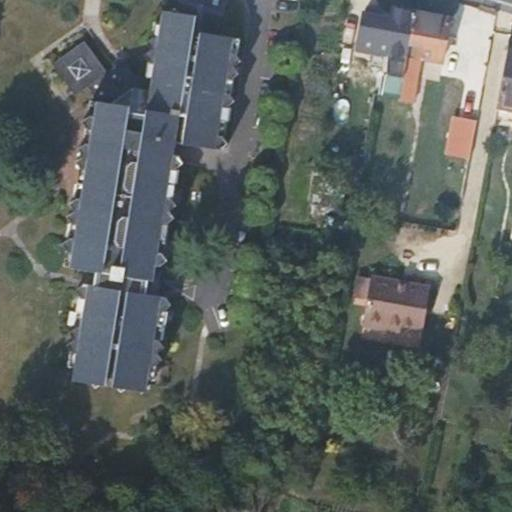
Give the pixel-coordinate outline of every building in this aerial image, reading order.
[(404,76),(416,10),(394,6),(391,25),(363,20),(359,46),(391,52),(389,74),(404,76)] [(76,120),(83,131),(85,148),(78,152),(84,160),(77,165),(81,173),(77,202),(69,208),(75,215),(68,221),(73,227),(71,242),(64,247),(69,255),(67,270),(86,273),(84,289),(78,294),(82,301),(78,331),(70,337),(76,344),(69,350),(74,356),(71,371),(75,372),(77,374),(75,384),(93,387),(97,391),(102,389),(119,391),(123,396),(127,393),(147,396),(149,383),(156,384),(157,369),(164,363),(160,356),(166,351),(162,345),(167,313),(168,311),(172,310),(173,309),(166,300),(153,297),(158,265),(164,266),(170,262),(166,256),(170,226),(176,222),(171,213),(178,208),(173,201),(178,171),(184,166),(178,158),(175,158),(176,149),(168,147),(168,142),(214,149),(221,143),(217,137),(221,107),(228,101),(224,94),(226,79),(234,72),(228,66),(235,60),(231,54),(233,37),(188,29),(190,15),(173,12),(169,7),(164,10),(157,10),(155,20),(149,21),(146,38),(140,42),(145,48),(137,54),(141,60),(139,75),(129,75),(117,60),(101,71),(77,40),(45,63),(67,96),(79,87),(82,94),(83,101),(83,108),(82,114),(79,118),(76,120)] [(416,10),(404,76),(404,79),(418,82),(422,57),(443,61),(447,38),(451,17),(416,10)] [(511,48),(509,48),(499,107),(511,109),(511,48)] [(446,155),(469,160),(476,121),(453,116),(446,155)] [(371,296),(373,276),(361,274),(358,294),(371,296)] [(433,286),(373,276),(371,296),(366,325),(389,329),(389,323),(407,325),(427,329),(433,286)] [(405,332),(407,325),(389,323),(389,329),(405,332)]
